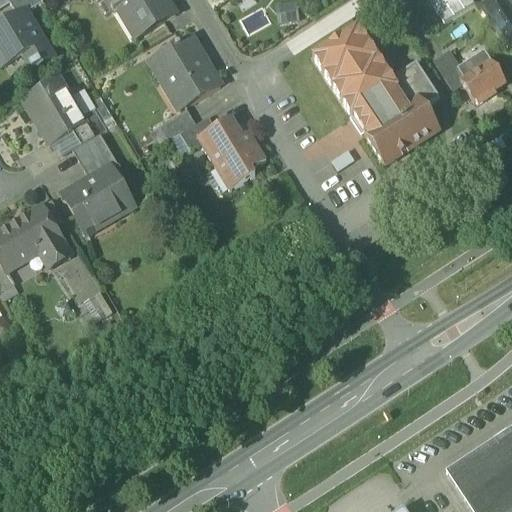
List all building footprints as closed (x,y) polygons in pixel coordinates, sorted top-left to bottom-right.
[(11,0),(0,0),(0,8),(9,5),(13,3),(11,0)] [(19,0),(13,3),(9,5),(18,20),(26,16),(26,17),(43,7),(39,0),(19,0)] [(175,20),(163,0),(103,0),(113,16),(123,10),(141,39),(136,42),(136,43),(175,20)] [(444,25),(475,5),(471,0),(431,0),(429,1),(444,25)] [(511,14),(502,0),(496,0),(481,10),(508,51),(511,48),(511,14)] [(293,5),(275,9),(279,28),(297,23),(293,5)] [(18,20),(0,31),(0,67),(3,71),(24,59),(32,75),(41,70),(41,69),(53,62),(26,17),(26,16),(18,20)] [(397,93),(357,32),(313,61),(352,122),(354,121),(365,137),(363,138),(385,171),(439,136),(418,103),(406,111),(395,94),(397,93)] [(190,41),(150,65),(181,116),(221,92),(190,41)] [(484,57),(457,74),(464,84),(460,87),(462,90),(463,90),(474,108),(476,108),(477,110),(487,104),(486,101),(505,88),(491,67),(484,57)] [(455,70),(443,78),(454,95),(462,90),(460,87),(464,84),(457,74),(455,70)] [(60,86),(24,107),(34,125),(36,124),(50,148),(49,149),(49,150),(72,137),(86,129),(82,123),(60,86)] [(95,115),(82,123),(86,129),(72,137),(82,152),(101,141),(107,137),(95,115)] [(188,117),(161,133),(169,147),(181,140),(196,130),(188,117)] [(196,130),(181,140),(191,156),(201,150),(197,144),(215,133),(209,123),(196,130)] [(215,133),(197,144),(201,150),(216,175),(223,171),(236,193),(255,181),(252,175),(266,166),(249,137),(243,140),(232,123),(215,133)] [(82,152),(73,157),(85,178),(113,162),(101,141),(82,152)] [(110,175),(64,202),(86,240),(133,213),(110,175)] [(42,213),(0,238),(0,268),(6,279),(8,278),(34,263),(31,258),(40,252),(52,272),(71,261),(42,213)] [(6,279),(0,268),(0,300),(15,291),(8,278),(6,279)] [(511,511),(511,433),(446,477),(469,511),(511,511)]
